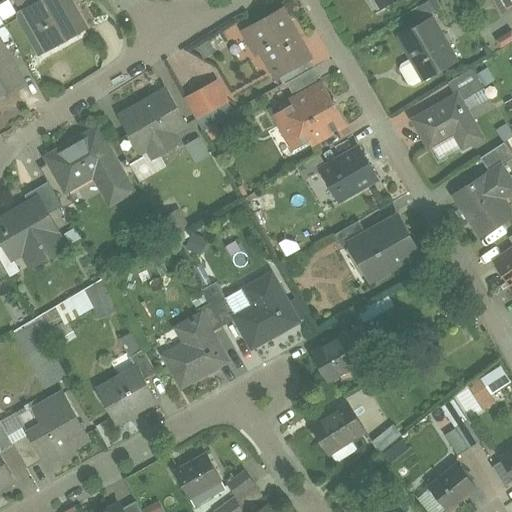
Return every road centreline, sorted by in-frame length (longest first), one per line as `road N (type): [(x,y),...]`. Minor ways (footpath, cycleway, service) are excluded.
road 1 (residential): [(511,352),(310,0)]
road 2 (residential): [(29,511),(209,410),(242,408),(314,511)]
road 3 (residential): [(0,146),(138,58),(160,33)]
